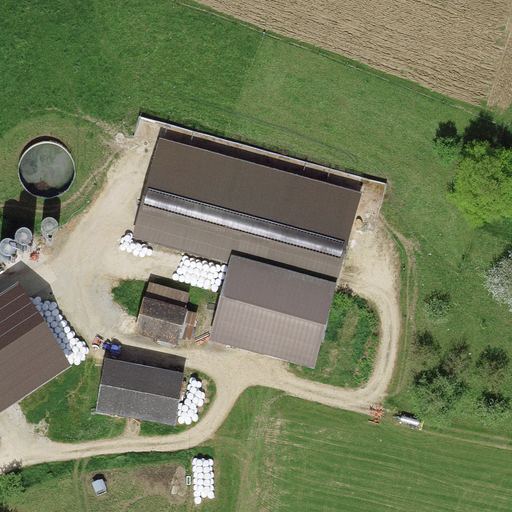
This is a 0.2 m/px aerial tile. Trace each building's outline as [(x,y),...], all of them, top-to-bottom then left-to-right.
[(362,193),(160,138),(133,236),(230,263),(209,339),(315,367),(362,193)] [(188,291),(150,281),(136,333),(178,344),(187,308),(184,307),(188,291)] [(134,299),(116,285),(93,315),(112,329),(134,299)] [(0,401),(48,371),(45,365),(64,353),(28,295),(10,306),(3,295),(0,296),(0,401)] [(182,372),(104,358),(96,409),(173,422),(182,372)]
